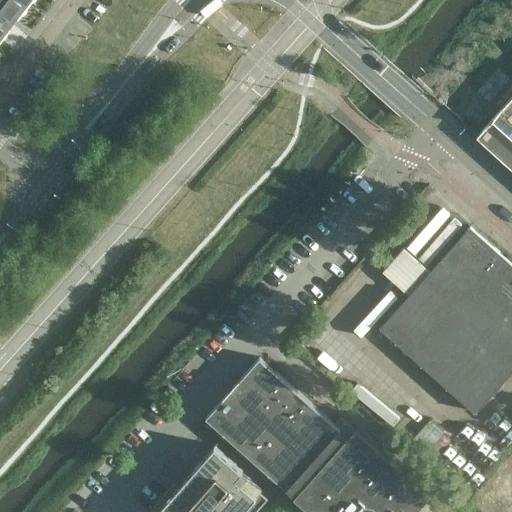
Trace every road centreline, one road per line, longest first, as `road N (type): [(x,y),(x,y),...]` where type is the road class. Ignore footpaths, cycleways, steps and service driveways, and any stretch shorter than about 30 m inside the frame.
road 1 (secondary): [(42,182),(146,57)]
road 2 (unclassified): [(440,130),(333,34)]
road 3 (residential): [(0,97),(76,0)]
